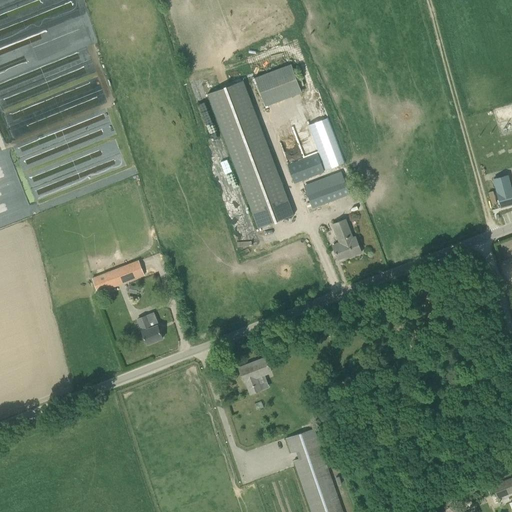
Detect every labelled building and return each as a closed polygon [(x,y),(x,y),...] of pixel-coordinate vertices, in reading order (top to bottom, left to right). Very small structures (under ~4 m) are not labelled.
[(291,64),(255,78),(265,106),(302,93),(291,64)] [(208,94),(255,219),(259,228),(294,215),(290,206),(244,80),(208,94)] [(324,171),(324,170),(318,154),(288,166),(294,183),(324,171)] [(501,207),(511,204),(511,189),(508,175),(494,179),(501,207)] [(312,208),(350,194),(344,179),(307,193),(312,208)] [(333,246),(338,259),(348,255),(349,257),(362,252),(356,237),(353,238),(345,219),(333,224),(340,243),(333,246)] [(98,293),(118,285),(145,275),(139,259),(92,277),(98,293)] [(141,330),(147,344),(163,338),(158,325),(152,328),(147,315),(138,319),(142,329),(141,330)] [(257,377),(272,371),(266,357),(256,361),(256,363),(253,365),(252,363),(239,368),(244,382),(246,382),(250,394),(262,390),(257,377)] [(342,511),(314,429),(314,428),(313,429),(314,431),(288,440),(287,438),(286,438),(287,438),(292,453),(292,454),(297,452),(300,459),(294,460),(294,461),(312,511),(342,511)] [(511,478),(494,486),(498,497),(511,492),(511,478)]
